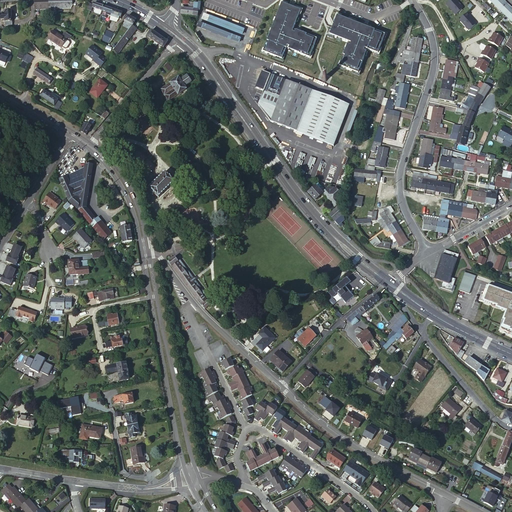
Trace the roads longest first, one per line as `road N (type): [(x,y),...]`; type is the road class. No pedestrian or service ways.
road 1 (secondary): [(182,41),(311,213),(386,281)]
road 2 (residential): [(415,257),(418,233),(402,210),(397,170),(434,46),(415,3)]
road 3 (residential): [(436,488),(341,437),(279,385)]
road 4 (secondary): [(195,468),(155,296)]
road 5 (secondary): [(150,297),(183,465)]
road 6 (residential): [(246,430),(259,428),(373,511)]
road 7 (residential): [(279,385),(386,281)]
road 8 (residential): [(90,146),(144,75),(182,41)]
road 9 (residential): [(189,302),(246,430)]
road 10 (residential): [(420,331),(511,430)]
road 11 (residential): [(279,385),(189,302)]
road 12 (secondary): [(147,249),(126,180),(90,146)]
road 13 (residential): [(106,391),(120,470),(147,478),(150,489)]
